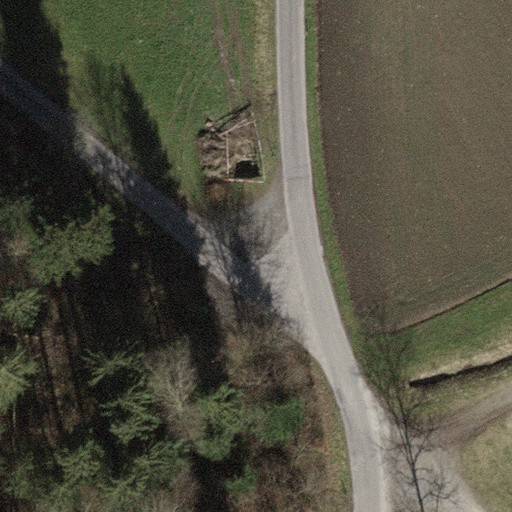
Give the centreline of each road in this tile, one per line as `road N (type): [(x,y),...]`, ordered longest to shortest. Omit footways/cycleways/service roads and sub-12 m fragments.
road 1 (residential): [(373,511),(382,463),(318,281),(306,212),(293,0)]
road 2 (track): [(188,238),(0,66)]
road 3 (track): [(511,399),(382,463),(455,496),(467,511)]
road 4 (track): [(318,281),(262,273),(188,238)]
